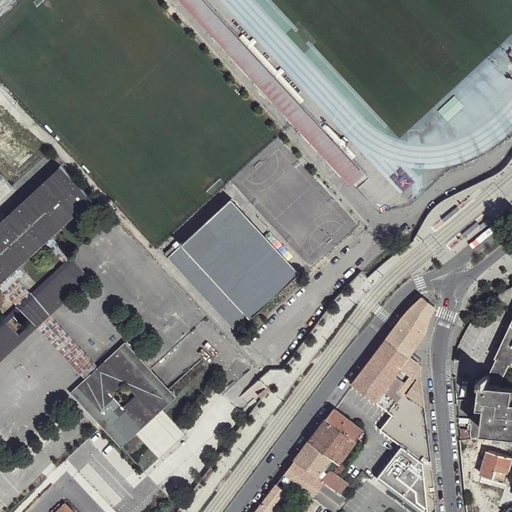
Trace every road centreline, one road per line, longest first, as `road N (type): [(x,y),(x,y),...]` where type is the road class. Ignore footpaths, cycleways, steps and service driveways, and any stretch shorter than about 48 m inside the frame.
road 1 (secondary): [(451,274),(412,284),(232,511)]
road 2 (tertiary): [(450,511),(438,350),(459,279)]
